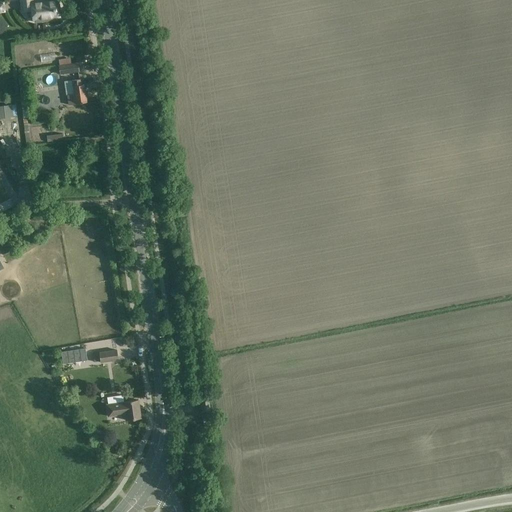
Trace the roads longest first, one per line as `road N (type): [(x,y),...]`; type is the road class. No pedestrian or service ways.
road 1 (tertiary): [(162,440),(161,377),(134,201)]
road 2 (tertiary): [(134,201),(104,0)]
road 3 (unclassified): [(0,174),(21,203),(134,201)]
